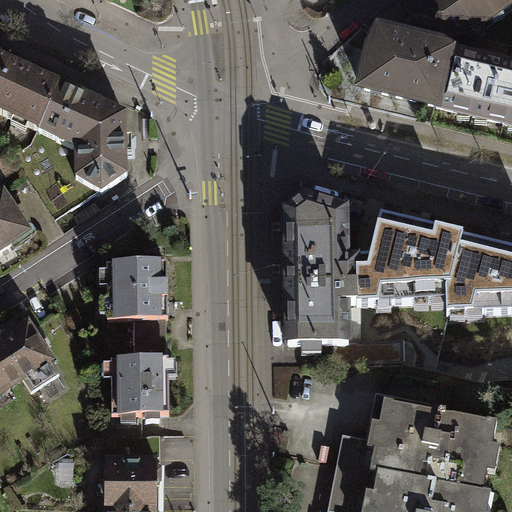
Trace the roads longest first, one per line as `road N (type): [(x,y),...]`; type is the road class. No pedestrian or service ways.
road 1 (primary): [(227,115),(232,511)]
road 2 (residential): [(227,115),(175,179),(0,300)]
road 3 (residential): [(227,115),(511,185)]
road 4 (residential): [(3,0),(227,115)]
road 5 (residential): [(227,115),(372,0)]
road 6 (primary): [(195,0),(210,82),(227,115)]
